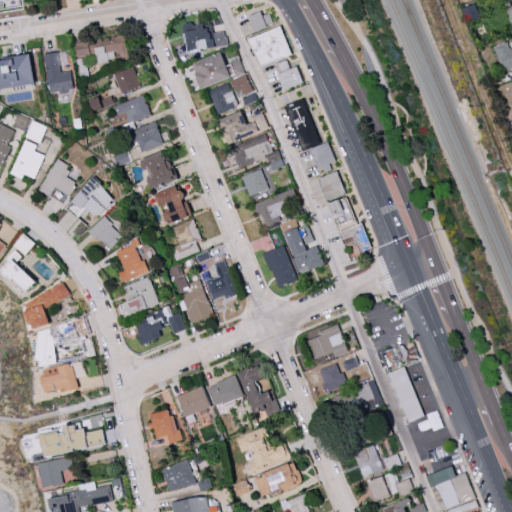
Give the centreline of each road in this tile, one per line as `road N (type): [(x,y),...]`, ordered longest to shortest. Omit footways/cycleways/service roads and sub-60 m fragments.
road 1 (residential): [(349,511),(142,9)]
road 2 (residential): [(150,511),(102,303),(74,255),(0,199)]
road 3 (primary): [(289,0),(358,137),(409,265)]
road 4 (residential): [(346,292),(126,388)]
road 5 (primary): [(436,253),(346,53)]
road 6 (residential): [(189,0),(0,32)]
road 7 (primary): [(456,381),(510,511)]
